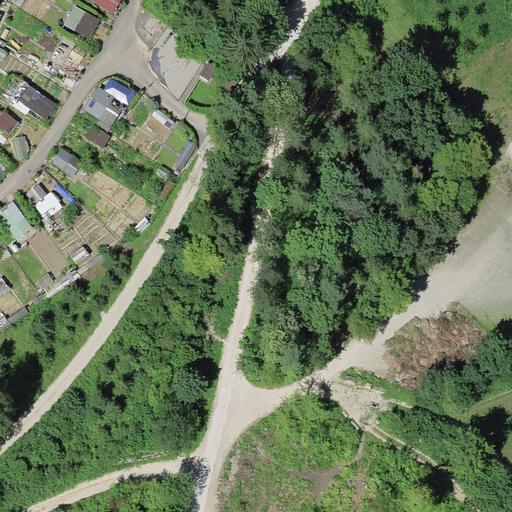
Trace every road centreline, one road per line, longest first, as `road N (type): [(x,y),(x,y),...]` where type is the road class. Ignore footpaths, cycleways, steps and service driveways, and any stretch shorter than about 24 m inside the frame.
road 1 (track): [(0,444),(65,377),(126,295),(295,21)]
road 2 (track): [(295,21),(279,144),(224,399)]
road 3 (track): [(315,379),(424,306),(511,203)]
road 4 (track): [(33,511),(141,473),(208,467)]
road 5 (track): [(348,395),(377,433),(444,473),(475,511)]
road 6 (track): [(220,132),(168,103),(114,52)]
